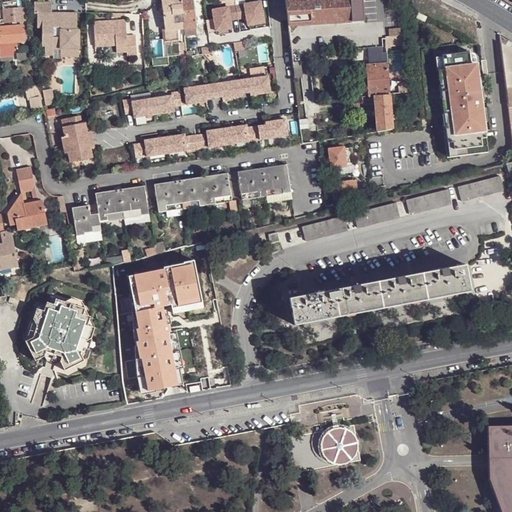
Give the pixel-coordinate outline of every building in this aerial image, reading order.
[(179,29),(185,28),(181,0),(162,0),(165,29),(166,41),(180,39),(179,29)] [(181,0),(185,28),(197,27),(193,0),(181,0)] [(287,16),(287,20),(288,27),(363,22),(361,0),(285,0),(286,9),(287,16)] [(261,2),(213,9),(217,34),(232,32),(231,22),(246,20),(248,30),(265,27),(261,2)] [(52,3),(35,3),(34,14),(37,14),(37,27),(42,28),(42,46),(45,46),(45,55),(53,55),(53,49),(60,50),(79,50),(79,31),(77,31),(77,14),(52,14),(52,3)] [(8,12),(9,22),(26,19),(24,9),(16,11),(8,12)] [(440,24),(432,20),(430,25),(439,29),(440,24)] [(126,21),(94,22),(95,46),(117,45),(127,44),(128,52),(128,56),(137,55),(136,36),(127,36),(126,21)] [(24,25),(0,27),(0,50),(19,49),(18,42),(21,42),(25,41),(25,37),(24,25)] [(403,35),(402,28),(388,29),(389,36),(403,35)] [(165,29),(162,29),(164,46),(180,44),(180,39),(166,41),(165,29)] [(247,41),(235,43),(236,52),(248,50),(247,41)] [(511,87),(511,50),(501,43),(503,59),(507,88),(511,87)] [(127,44),(117,45),(117,52),(128,52),(127,44)] [(79,50),(60,50),(60,57),(79,58),(79,50)] [(453,141),(455,156),(488,152),(484,121),(481,122),(480,109),(482,108),(481,100),(479,100),(478,94),(478,88),(480,87),(477,65),(477,64),(472,65),(470,52),(470,51),(443,54),(443,55),(444,68),(439,69),(441,83),(441,84),(445,83),(447,97),(443,98),(444,112),(444,113),(448,112),(450,125),(446,126),(448,142),(453,141)] [(479,65),(478,57),(478,56),(477,55),(476,54),(475,53),(474,53),(474,52),(473,52),(472,52),(470,52),(472,65),(477,64),(477,65),(479,65)] [(444,68),(443,55),(436,56),(438,69),(439,69),(444,68)] [(368,64),(370,96),(375,96),(375,99),(377,132),(392,130),(388,63),(384,63),(368,64)] [(293,64),(294,78),(302,77),(300,64),(293,64)] [(268,76),(248,79),(250,92),(251,95),(271,92),(268,76)] [(242,93),(250,92),(248,79),(240,80),(242,93)] [(240,80),(212,85),(214,98),(222,97),(223,100),(243,97),(242,93),(240,80)] [(409,92),(408,81),(402,82),(398,86),(399,93),(409,92)] [(212,85),(185,89),(187,105),(207,102),(207,100),(214,98),(212,85)] [(43,90),(46,106),(55,104),(52,89),(43,90)] [(152,98),(154,115),(175,112),(174,107),(182,106),(180,92),(171,93),(172,96),(152,98)] [(30,97),(33,107),(43,105),(40,95),(30,97)] [(132,99),(124,101),(126,115),(134,113),(134,118),(148,116),(151,116),(154,115),(152,98),(132,102),(132,99)] [(68,128),(81,125),(80,118),(66,121),(68,128)] [(286,119),(266,122),(266,125),(258,127),(260,140),(288,136),(286,119)] [(299,120),(300,129),(309,128),(308,119),(299,120)] [(64,147),(93,141),(91,133),(88,134),(86,124),(81,125),(68,128),(63,129),(65,139),(62,140),(64,147)] [(247,125),(227,128),(229,145),(250,142),(247,128),(247,125)] [(247,128),(250,142),(260,140),(258,127),(247,128)] [(227,128),(207,132),(207,135),(209,148),(229,145),(227,128)] [(185,135),(165,138),(167,155),(187,152),(185,138),(185,135)] [(196,136),(198,150),(209,148),(207,135),(196,136)] [(185,138),(187,152),(198,150),(196,136),(185,138)] [(165,138),(145,141),(147,158),(167,155),(165,138)] [(93,141),(64,147),(65,155),(68,154),(70,164),(93,159),(91,149),(95,149),(93,141)] [(137,160),(145,158),(143,145),(142,145),(134,146),(137,160)] [(329,149),(332,168),(347,166),(347,165),(347,163),(355,162),(353,147),(345,148),(345,146),(329,149)] [(239,171),(243,199),(267,196),(292,192),(288,164),(239,171)] [(21,192),(35,190),(31,167),(16,170),(21,192)] [(155,184),(159,212),(184,208),(229,201),(233,201),(229,173),(155,184)] [(493,177),(497,192),(504,190),(500,175),(493,177)] [(486,179),(490,193),(497,192),(493,177),(486,179)] [(332,183),(334,196),(359,193),(357,179),(332,183)] [(479,181),(482,195),(490,193),(486,179),(479,181)] [(472,183),(475,197),(482,195),(479,181),(472,183)] [(464,184),(468,199),(475,197),(472,183),(464,184)] [(461,201),(468,199),(464,184),(458,186),(461,201)] [(150,213),(146,185),(96,193),(99,213),(100,217),(100,221),(124,217),(141,215),(150,213)] [(441,191),(445,205),(452,203),(448,189),(441,191)] [(37,201),(35,190),(21,192),(22,201),(23,204),(37,201)] [(434,193),(438,207),(445,205),(441,191),(434,193)] [(292,192),(267,196),(268,202),(293,198),(292,192)] [(427,194),(431,209),(438,207),(434,193),(427,194)] [(420,196),(424,211),(431,209),(427,194),(420,196)] [(413,198),(417,213),(424,211),(420,196),(413,198)] [(410,215),(417,213),(413,198),(406,200),(410,215)] [(17,225),(18,230),(48,224),(43,200),(37,201),(23,204),(20,204),(22,216),(15,218),(17,225)] [(233,201),(229,201),(230,213),(238,211),(236,200),(233,201)] [(20,204),(23,204),(22,201),(16,202),(8,213),(10,226),(17,225),(15,218),(22,216),(20,204)] [(389,204),(393,219),(400,217),(396,202),(389,204)] [(382,206),(386,221),(393,219),(389,204),(382,206)] [(74,207),(77,236),(84,235),(85,234),(85,232),(98,230),(102,230),(100,221),(100,217),(93,218),(92,214),(91,205),(74,207)] [(375,208),(379,222),(386,221),(382,206),(375,208)] [(184,208),(159,212),(160,220),(185,216),(184,208)] [(368,210),(372,224),(379,222),(375,208),(368,210)] [(361,212),(364,226),(372,224),(368,210),(361,212)] [(357,228),(364,226),(361,212),(354,213),(357,228)] [(141,215),(124,217),(125,225),(143,223),(141,215)] [(337,217),(340,232),(347,230),(344,215),(337,217)] [(264,225),(271,224),(269,217),(263,219),(264,225)] [(329,219),(333,234),(340,232),(337,217),(329,219)] [(322,221),(326,235),(333,234),(329,219),(322,221)] [(315,223),(319,237),(326,235),(322,221),(315,223)] [(308,225),(312,239),(319,237),(315,223),(308,225)] [(301,226),(305,241),(312,239),(308,225),(301,226)] [(85,234),(84,235),(85,241),(99,239),(98,230),(85,232),(85,234)] [(5,232),(1,233),(3,243),(14,241),(12,236),(7,232),(5,232)] [(271,234),(273,242),(282,240),(280,232),(271,234)] [(0,270),(19,267),(14,241),(3,243),(0,244),(0,270)] [(155,247),(156,253),(165,251),(164,245),(155,247)] [(146,250),(147,255),(156,253),(155,247),(146,250)] [(114,264),(122,262),(121,256),(111,258),(112,264),(114,264)] [(288,297),(294,324),(470,291),(465,264),(288,297)] [(151,276),(132,279),(133,283),(135,309),(136,318),(155,315),(151,276)] [(135,309),(133,283),(115,286),(117,312),(130,310),(135,309)] [(165,302),(172,337),(212,329),(206,295),(165,302)] [(84,360),(81,353),(85,341),(91,338),(95,328),(88,325),(91,316),(84,314),(85,308),(65,302),(56,299),(55,304),(49,303),(47,302),(47,304),(44,311),(37,309),(34,319),(37,325),(33,338),(27,341),(26,341),(36,361),(45,356),(46,351),(62,357),(61,361),(65,371),(85,361),(84,360)] [(65,302),(85,308),(82,302),(72,299),(65,302)] [(37,325),(34,319),(27,341),(33,338),(37,325)] [(135,327),(119,330),(121,358),(121,362),(139,359),(135,327)] [(213,335),(212,329),(172,337),(173,343),(213,335)] [(85,341),(81,353),(84,360),(91,338),(85,341)] [(62,357),(46,351),(45,356),(61,361),(62,357)] [(121,362),(123,376),(126,375),(141,372),(141,371),(139,359),(121,362)] [(139,359),(141,371),(147,368),(146,359),(139,359)] [(127,399),(145,396),(142,377),(141,372),(126,375),(127,382),(123,383),(127,399)] [(150,375),(142,377),(145,396),(153,395),(150,375)] [(487,462),(487,477),(499,511),(511,511),(511,425),(485,426),(487,462)] [(322,456),(326,460),(331,463),(337,464),(343,463),(349,460),(353,455),(355,449),(355,443),(353,437),(349,432),(343,429),(338,428),(332,429),(327,431),(323,435),(320,440),(319,446),(320,451),(322,456)]
